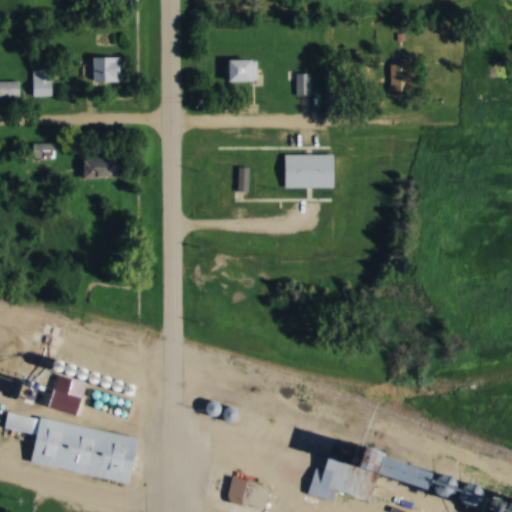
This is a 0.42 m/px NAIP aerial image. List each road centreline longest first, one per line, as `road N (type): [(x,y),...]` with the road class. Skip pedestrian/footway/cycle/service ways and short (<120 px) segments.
road 1 (residential): [(174,511),(172,0)]
road 2 (residential): [(417,126),(0,123)]
road 3 (residential): [(170,511),(0,475)]
